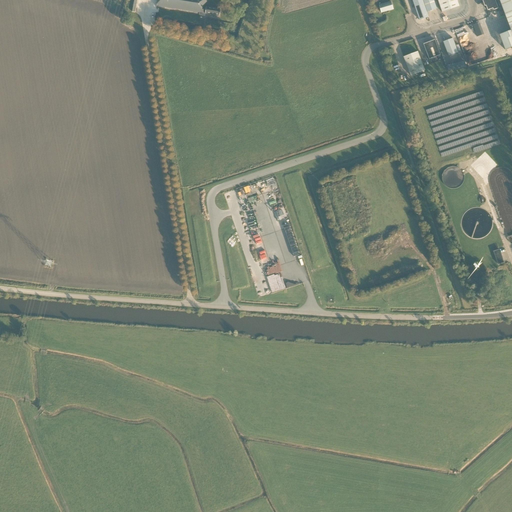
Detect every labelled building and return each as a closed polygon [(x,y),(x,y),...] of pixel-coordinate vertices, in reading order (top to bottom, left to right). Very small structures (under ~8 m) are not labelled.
[(157,0),(156,7),(205,16),(205,14),(219,16),(220,9),(206,7),(207,0),(157,0)] [(412,0),(419,20),(428,17),(427,12),(437,9),(433,0),(412,0)] [(459,6),(456,0),(437,0),(442,12),(459,6)] [(498,8),(494,0),(482,0),(484,6),(486,6),(487,10),(493,8),(493,10),(498,8)] [(511,0),(499,0),(511,30),(499,35),(505,50),(511,46),(511,0)] [(393,9),(391,1),(379,5),(381,13),(393,9)] [(458,52),(452,38),(443,42),(448,56),(458,52)] [(440,55),(434,40),(423,44),(429,59),(440,55)] [(425,70),(418,51),(403,57),(410,76),(425,70)] [(503,218),(508,237),(511,235),(511,212),(509,214),(509,216),(503,218)] [(489,232),(489,223),(480,224),(480,219),(476,219),(476,223),(473,223),(473,226),(472,226),(472,230),(473,230),(473,237),(486,236),(486,232),(489,232)] [(504,262),(499,249),(494,251),(498,264),(504,262)] [(500,296),(507,294),(500,274),(493,276),(500,296)]
